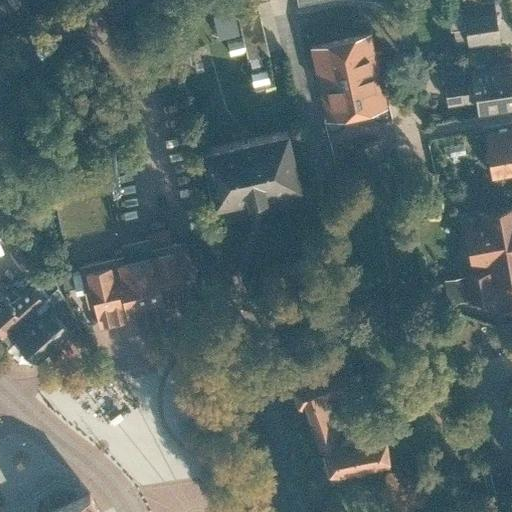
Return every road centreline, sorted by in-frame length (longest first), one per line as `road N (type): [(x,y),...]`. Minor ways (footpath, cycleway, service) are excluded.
road 1 (unknown): [(78,17),(126,71),(151,182)]
road 2 (residential): [(17,404),(104,475),(130,511)]
road 3 (secondary): [(102,0),(0,74)]
